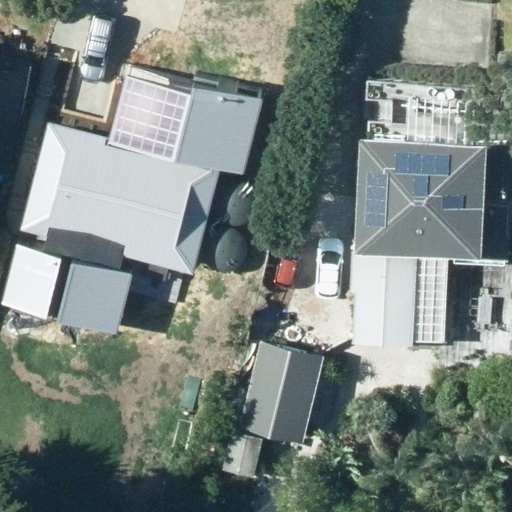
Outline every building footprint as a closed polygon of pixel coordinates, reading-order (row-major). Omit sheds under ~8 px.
[(22,257),(74,272),(64,307),(142,328),(151,293),(192,304),(224,186),(54,140),(22,257)] [(363,143),(354,371),(447,374),(451,289),(511,291),(511,168),(488,168),(490,149),(363,143)] [(219,220),(193,339),(246,351),(273,233),(219,220)] [(263,353),(243,437),(304,451),(324,367),(263,353)] [(231,445),(222,484),(254,492),(263,453),(231,445)]
